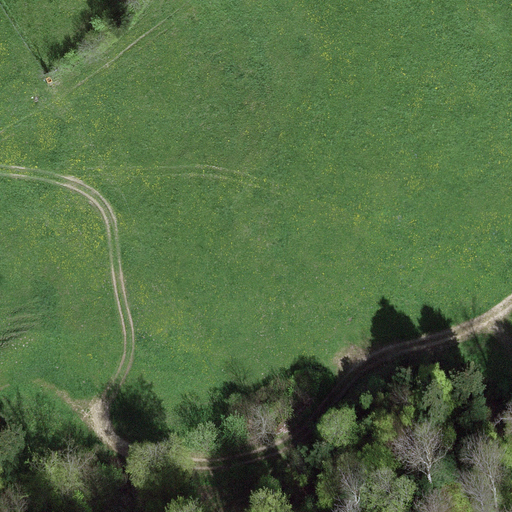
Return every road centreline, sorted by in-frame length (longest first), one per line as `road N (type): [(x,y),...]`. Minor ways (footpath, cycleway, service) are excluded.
road 1 (track): [(0,165),(86,183),(106,210),(128,329),(100,417),(116,449),(230,469),(309,431)]
road 2 (track): [(511,300),(464,331),(378,356),(266,483),(228,511)]
